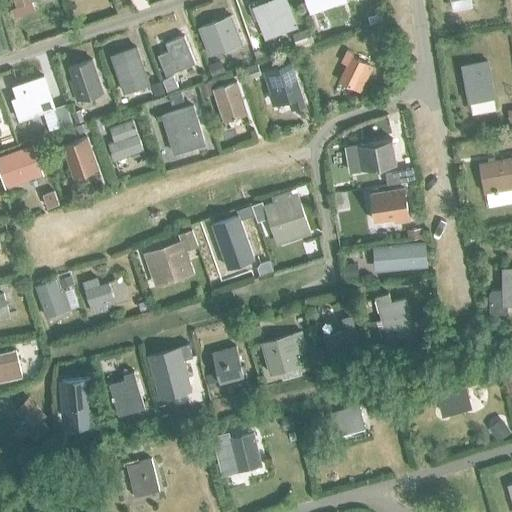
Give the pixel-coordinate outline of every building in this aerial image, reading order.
[(269,0),(261,0),(249,5),(254,19),(257,17),(260,25),(264,36),(280,31),(294,26),(290,14),(284,0),(271,0),(270,1),(269,0)] [(450,0),(452,9),(469,6),(467,0),(450,0)] [(380,13),(367,16),(369,24),(382,21),(380,13)] [(240,43),(230,16),(198,28),(209,55),(240,43)] [(309,29),(293,35),(298,48),(314,42),(309,29)] [(157,54),(165,74),(195,62),(183,35),(165,42),(168,49),(157,54)] [(385,35),(372,37),(374,51),(387,49),(385,35)] [(111,56),(124,91),(148,83),(135,47),(111,56)] [(259,49),(253,51),(257,61),(267,57),(265,52),(259,49)] [(346,64),(338,80),(359,90),(371,66),(350,56),(352,52),(347,49),(341,61),(346,64)] [(74,79),(70,80),(77,99),(103,90),(92,58),(69,66),(74,79)] [(221,60),(209,65),(213,76),(225,71),(221,60)] [(461,64),(467,101),(492,97),(486,60),(461,64)] [(263,70),(274,105),(289,100),(292,108),(303,104),(289,62),(263,70)] [(259,63),(247,67),(250,77),(262,73),(259,63)] [(18,99),(13,101),(19,119),(54,107),(54,106),(43,75),(13,85),(18,99)] [(174,75),(163,79),(167,90),(178,86),(174,75)] [(161,80),(152,83),(155,95),(165,92),(161,80)] [(212,80),(199,85),(203,96),(214,92),(213,89),(215,88),(212,80)] [(236,116),(236,115),(245,112),(235,82),(215,88),(213,89),(214,92),(223,119),(233,116),(233,118),(236,116)] [(179,90),(168,94),(171,103),(182,100),(179,90)] [(54,107),(60,127),(72,123),(65,102),(54,106),(54,107)] [(162,114),(174,152),(204,143),(192,105),(162,114)] [(80,109),(73,112),(76,122),(84,119),(80,109)] [(100,118),(91,121),(95,133),(104,130),(100,118)] [(108,144),(114,160),(142,149),(131,120),(111,128),(115,141),(108,144)] [(88,121),(76,125),(79,133),(91,129),(88,121)] [(99,167),(89,135),(64,142),(74,174),(99,167)] [(377,141),(357,144),(361,169),(395,163),(396,163),(392,138),(377,141)] [(34,142),(0,154),(0,166),(7,186),(44,172),(34,142)] [(511,156),(479,162),(485,194),(511,188),(511,156)] [(416,166),(386,171),(388,183),(418,178),(416,166)] [(370,192),(375,221),(394,219),(395,224),(411,221),(405,187),(370,192)] [(55,190),(44,194),(48,207),(60,202),(55,190)] [(273,202),(263,206),(267,217),(269,216),(278,243),(310,232),(298,194),(292,196),(291,191),(271,197),(273,202)] [(262,202),(252,205),(255,215),(257,220),(267,217),(263,206),(262,202)] [(252,205),(237,210),(238,213),(241,219),(255,215),(252,205)] [(238,213),(212,222),(228,267),(254,258),(241,219),(238,213)] [(422,227),(408,229),(410,238),(423,236),(422,227)] [(179,233),(181,239),(144,252),(147,259),(156,286),(194,273),(185,249),(198,245),(192,228),(179,233)] [(373,245),(375,270),(427,265),(425,240),(373,245)] [(259,261),(256,266),(259,272),(272,268),(268,258),(259,261)] [(357,263),(345,264),(346,277),(357,277),(357,263)] [(490,289),(488,292),(488,311),(491,313),(503,313),(505,310),(505,303),(511,303),(511,267),(502,268),(502,289),(490,289)] [(71,269),(57,274),(58,277),(62,287),(75,283),(71,269)] [(55,278),(36,285),(47,317),(69,309),(63,290),(59,291),(55,278)] [(102,301),(111,298),(106,283),(97,286),(95,278),(82,282),(92,312),(105,308),(102,301)] [(403,298),(392,302),(389,292),(375,296),(379,310),(390,348),(418,342),(415,328),(412,329),(403,298)] [(0,294),(0,314),(8,313),(3,293),(0,294)] [(146,300),(138,302),(140,310),(149,307),(146,300)] [(322,336),(329,359),(360,350),(351,316),(340,319),(343,330),(322,336)] [(258,318),(247,320),(251,337),(259,335),(258,332),(261,331),(258,318)] [(376,320),(367,323),(372,342),(382,339),(376,320)] [(297,353),(307,350),(301,331),(261,341),(270,373),(298,365),(299,370),(308,368),(305,356),(298,358),(297,353)] [(189,343),(149,354),(161,399),(192,391),(184,359),(193,356),(189,343)] [(217,371),(219,380),(242,374),(235,346),(212,352),(217,371)] [(0,381),(21,377),(15,350),(0,353),(0,381)] [(111,395),(110,395),(111,399),(113,398),(117,415),(144,407),(133,370),(123,373),(124,378),(108,383),(111,395)] [(217,371),(204,374),(207,383),(219,380),(217,371)] [(89,377),(61,379),(63,416),(64,424),(91,422),(91,414),(89,377)] [(436,393),(441,413),(467,405),(461,386),(436,393)] [(40,419),(45,414),(27,397),(15,410),(25,420),(19,426),(35,442),(49,428),(40,419)] [(379,406),(375,414),(388,420),(395,406),(387,402),(384,409),(379,406)] [(165,403),(157,405),(159,415),(167,413),(165,403)] [(329,414),(334,435),(361,428),(355,407),(329,414)] [(291,415),(281,418),(284,430),(294,428),(291,415)] [(501,417),(489,426),(499,439),(510,430),(501,417)] [(229,431),(213,435),(223,474),(261,465),(253,432),(231,438),(229,431)] [(125,466),(132,492),(134,491),(135,496),(148,494),(157,491),(150,460),(125,466)]
